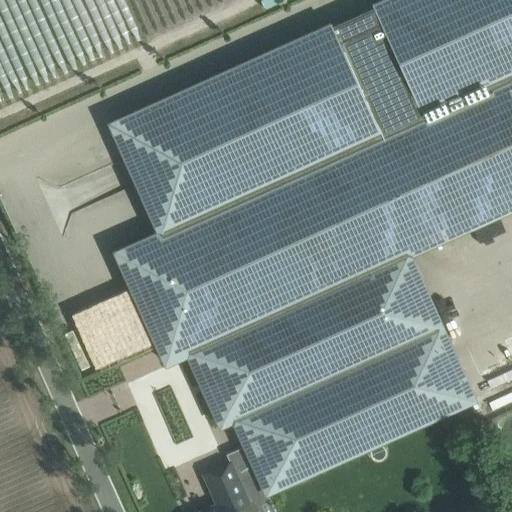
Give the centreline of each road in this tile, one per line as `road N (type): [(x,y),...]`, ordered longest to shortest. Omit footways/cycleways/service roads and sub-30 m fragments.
road 1 (unknown): [(11,120),(265,0)]
road 2 (tertiary): [(111,511),(0,269)]
road 3 (unknown): [(11,120),(96,343)]
